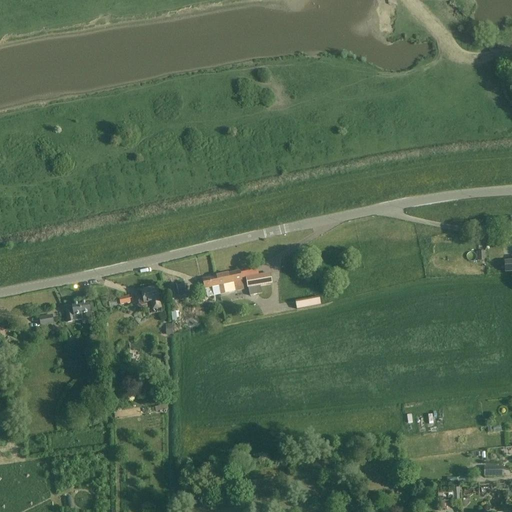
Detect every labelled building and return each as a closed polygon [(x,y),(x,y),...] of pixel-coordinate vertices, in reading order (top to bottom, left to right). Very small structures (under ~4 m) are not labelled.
[(476,252),(477,262),(486,261),(485,252),(476,252)] [(244,289),(243,286),(240,271),(216,276),(220,294),(244,289)] [(262,294),(260,286),(271,283),(269,274),(246,278),(249,296),(262,294)] [(220,294),(216,276),(199,280),(200,283),(203,282),(204,289),(205,289),(205,292),(206,292),(207,297),(220,294)] [(178,298),(184,297),(186,297),(184,286),(177,287),(177,292),(178,298)] [(144,303),(149,302),(152,312),(161,310),(156,287),(141,291),(144,303)] [(119,298),(120,305),(130,303),(129,296),(119,298)] [(318,297),(302,300),(304,309),(320,306),(319,297),(318,297)] [(65,312),(67,322),(82,320),(81,315),(90,313),(88,302),(72,305),(73,310),(71,310),(71,311),(65,312)] [(178,312),(171,313),(172,322),(177,321),(176,318),(179,318),(178,312)] [(39,318),(40,325),(53,323),(52,316),(39,318)] [(7,371),(17,375),(20,367),(10,364),(7,371)] [(503,477),(503,466),(484,467),(485,477),(503,477)] [(461,500),(460,488),(452,489),(453,501),(461,500)]
